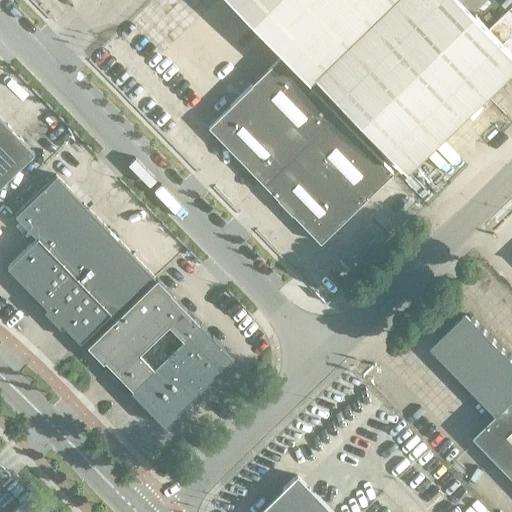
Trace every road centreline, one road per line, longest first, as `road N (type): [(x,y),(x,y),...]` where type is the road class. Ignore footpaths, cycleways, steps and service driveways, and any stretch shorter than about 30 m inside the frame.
road 1 (unclassified): [(321,364),(0,31)]
road 2 (residential): [(321,364),(511,179)]
road 3 (residential): [(162,511),(321,364)]
road 4 (tertiary): [(131,511),(0,385)]
